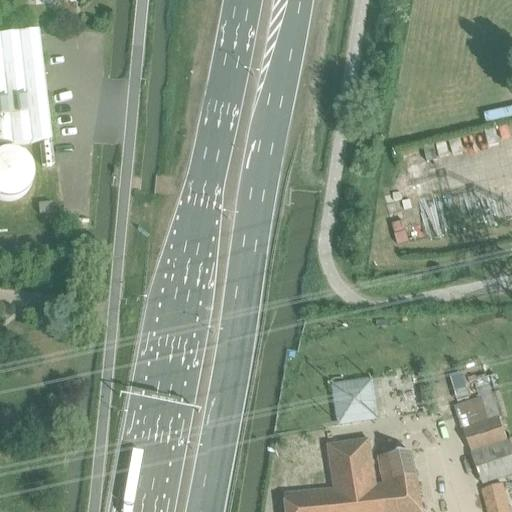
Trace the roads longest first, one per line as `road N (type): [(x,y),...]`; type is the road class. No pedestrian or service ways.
road 1 (primary): [(239,0),(138,510)]
road 2 (primary): [(207,511),(299,0)]
road 3 (unclassified): [(92,511),(143,0)]
